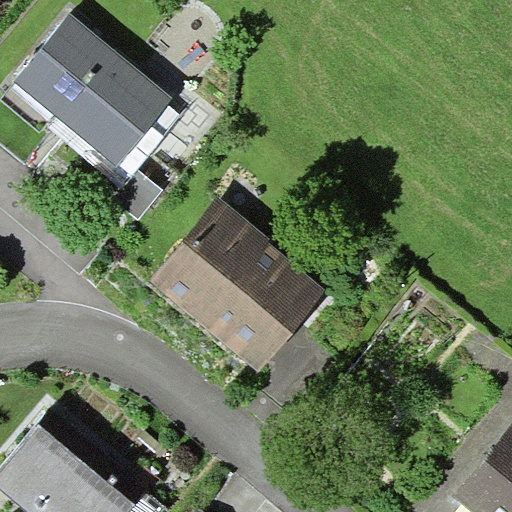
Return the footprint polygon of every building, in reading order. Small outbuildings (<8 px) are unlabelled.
[(73,14),(15,82),(118,167),(175,98),(73,14)] [(164,190),(130,162),(105,192),(139,220),(164,190)] [(220,197),(150,281),(261,372),(328,290),(267,241),(270,238),(220,197)] [(38,423),(0,467),(0,489),(27,511),(126,511),(133,503),(38,423)] [(511,511),(511,423),(455,495),(476,511),(511,511)]
